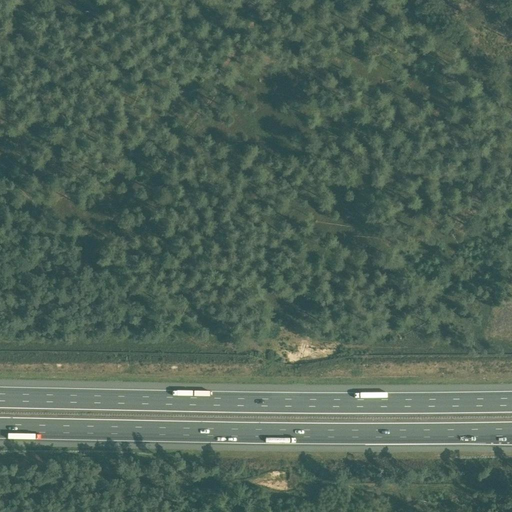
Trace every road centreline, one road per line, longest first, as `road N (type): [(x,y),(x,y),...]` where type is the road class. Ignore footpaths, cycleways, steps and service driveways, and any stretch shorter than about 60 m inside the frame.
road 1 (motorway): [(0,428),(511,433)]
road 2 (motorway): [(511,402),(0,398)]
road 3 (track): [(68,241),(168,340),(474,340)]
road 4 (track): [(511,97),(408,0)]
